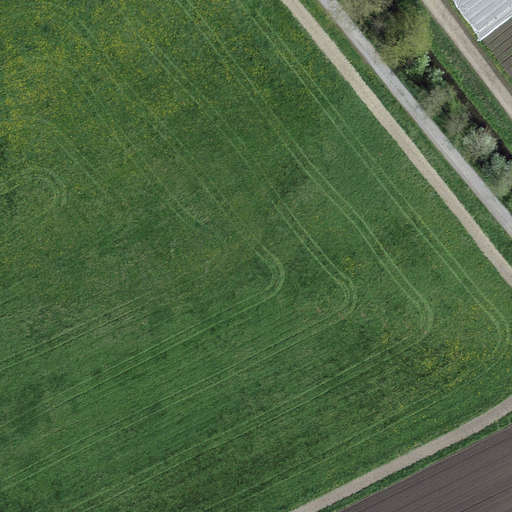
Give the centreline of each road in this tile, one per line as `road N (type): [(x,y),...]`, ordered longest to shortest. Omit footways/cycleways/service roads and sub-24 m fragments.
road 1 (unknown): [(289,0),(511,278)]
road 2 (track): [(511,223),(335,0)]
road 3 (unknown): [(511,402),(300,511)]
road 4 (track): [(511,107),(429,0)]
